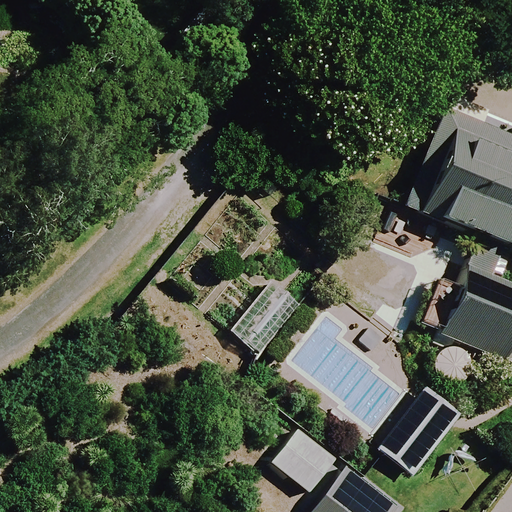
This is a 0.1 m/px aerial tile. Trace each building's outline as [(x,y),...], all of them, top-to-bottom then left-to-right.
[(511,147),(447,121),(434,152),(422,147),(396,212),(511,258),(511,147)] [(511,332),(511,295),(455,274),(433,334),(502,360),(511,332)] [(291,304),(266,284),(225,336),(250,355),(291,304)] [(454,425),(419,395),(370,452),(405,482),(454,425)] [(384,511),(388,508),(291,430),(267,461),(330,511),(384,511)]
